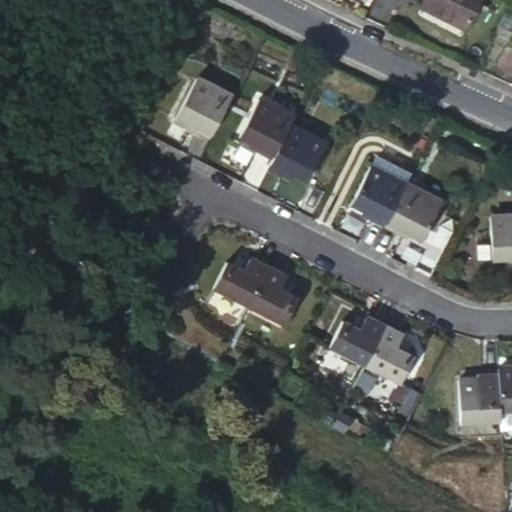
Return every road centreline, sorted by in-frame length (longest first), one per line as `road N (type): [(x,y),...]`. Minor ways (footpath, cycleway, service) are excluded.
road 1 (residential): [(0,64),(445,317),(511,315)]
road 2 (tertiary): [(258,0),(511,118)]
